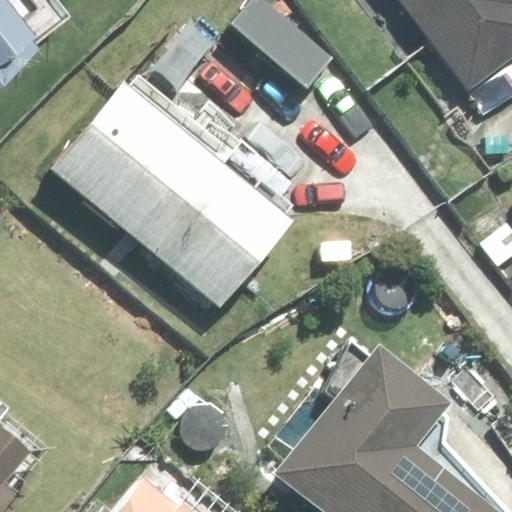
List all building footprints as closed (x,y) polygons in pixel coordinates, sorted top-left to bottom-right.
[(511,68),(511,0),(381,0),(463,106),(511,68)] [(0,39),(0,80),(20,64),(0,39)] [(44,194),(213,331),(280,248),(112,111),(44,194)] [(511,244),(506,236),(478,258),(496,283),(511,270),(511,244)] [(439,511),(403,484),(435,442),(343,371),(307,419),(320,429),(263,502),(276,511),(439,511)] [(0,504),(11,490),(0,482),(0,504)] [(147,511),(136,503),(128,511),(147,511)]
